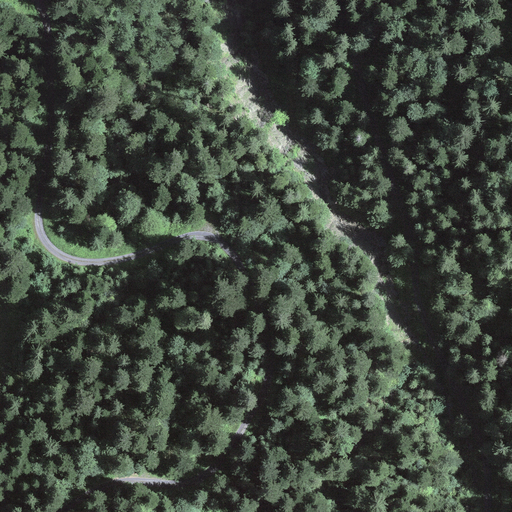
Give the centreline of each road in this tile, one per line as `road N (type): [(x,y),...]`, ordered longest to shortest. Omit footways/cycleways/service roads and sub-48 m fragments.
road 1 (track): [(39,0),(51,70),(45,242),(60,255),(94,259),(187,235),(217,239),(256,290),(270,352),(254,409),(211,468),(184,480),(112,481),(59,511)]
road 2 (track): [(337,0),(409,236),(420,311),(485,448),(486,511)]
